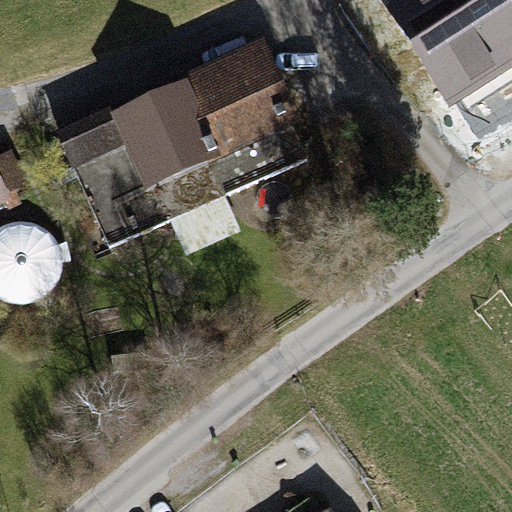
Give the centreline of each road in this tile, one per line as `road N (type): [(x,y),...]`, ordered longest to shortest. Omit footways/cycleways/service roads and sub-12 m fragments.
road 1 (unclassified): [(96,511),(280,364),(511,196)]
road 2 (track): [(0,102),(303,0)]
road 3 (track): [(310,0),(481,217)]
